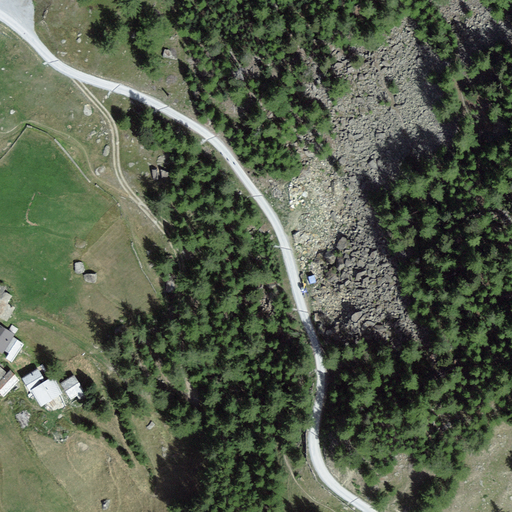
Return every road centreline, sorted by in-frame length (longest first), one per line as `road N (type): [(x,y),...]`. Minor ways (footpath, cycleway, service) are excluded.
road 1 (track): [(72,77),(110,121),(116,170),(179,262),(186,383),(201,416),(133,332),(152,395),(143,400),(75,343),(33,320),(0,319)]
road 2 (track): [(368,511),(321,471),(313,429),(320,360),(274,216),(211,137),(118,89),(72,77),(0,18)]
road 3 (track): [(111,368),(141,476),(29,406)]
